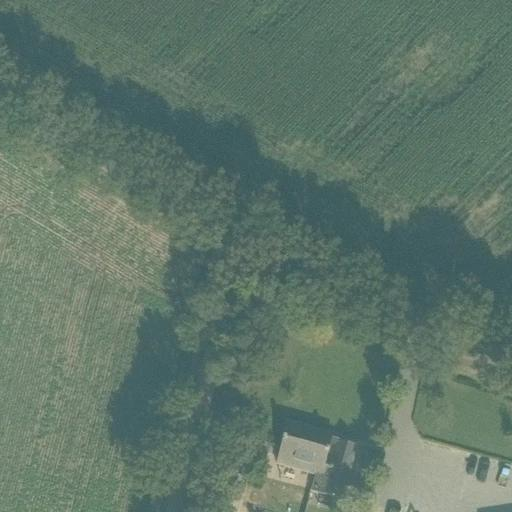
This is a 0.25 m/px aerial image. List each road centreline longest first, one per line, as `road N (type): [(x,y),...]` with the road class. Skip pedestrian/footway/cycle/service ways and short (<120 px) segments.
road 1 (unclassified): [(511,379),(332,298),(0,98)]
road 2 (track): [(148,511),(217,230)]
